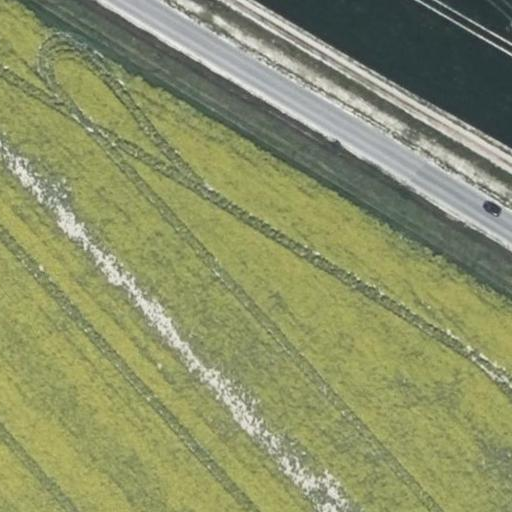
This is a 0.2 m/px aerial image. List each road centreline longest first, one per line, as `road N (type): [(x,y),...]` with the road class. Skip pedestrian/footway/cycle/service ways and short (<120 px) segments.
road 1 (tertiary): [(511,230),(128,0)]
road 2 (track): [(511,169),(225,0)]
